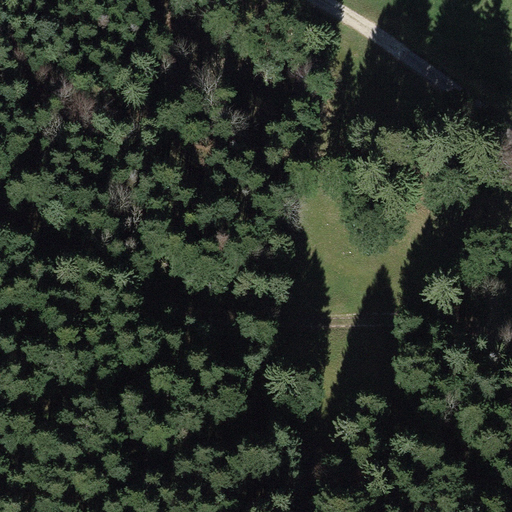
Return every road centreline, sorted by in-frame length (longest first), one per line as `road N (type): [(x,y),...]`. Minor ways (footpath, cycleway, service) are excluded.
road 1 (track): [(0,226),(185,308),(234,317),(411,318),(511,345)]
road 2 (track): [(511,142),(438,74),(327,0)]
